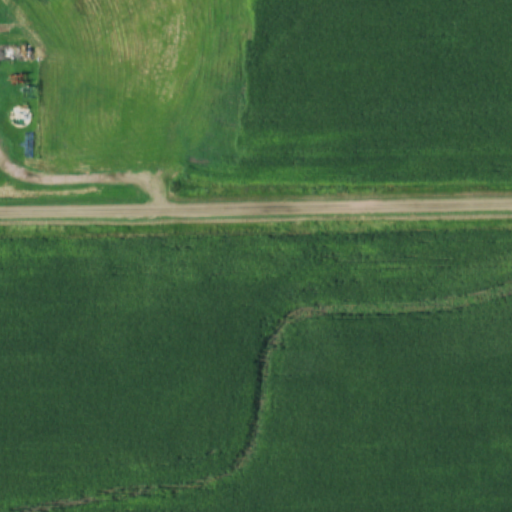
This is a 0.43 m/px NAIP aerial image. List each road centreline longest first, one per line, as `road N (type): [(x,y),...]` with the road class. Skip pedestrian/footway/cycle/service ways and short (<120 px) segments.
road 1 (track): [(0,200),(511,191)]
road 2 (track): [(0,148),(34,169),(145,164),(160,199)]
